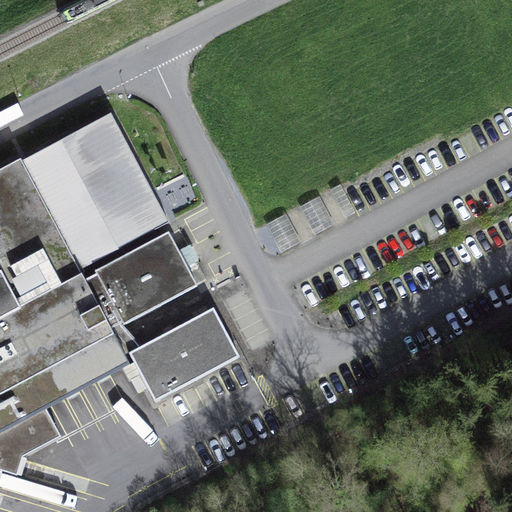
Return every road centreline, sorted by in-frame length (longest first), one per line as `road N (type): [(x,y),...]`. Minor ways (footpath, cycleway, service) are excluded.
road 1 (residential): [(305,373),(152,46)]
road 2 (residential): [(0,122),(152,46)]
